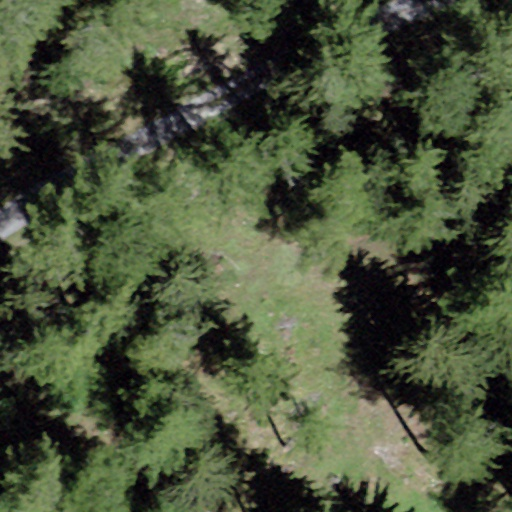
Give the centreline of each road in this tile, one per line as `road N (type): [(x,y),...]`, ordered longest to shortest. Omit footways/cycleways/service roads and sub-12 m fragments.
road 1 (track): [(177,119),(419,0)]
road 2 (unclassified): [(0,246),(177,119)]
